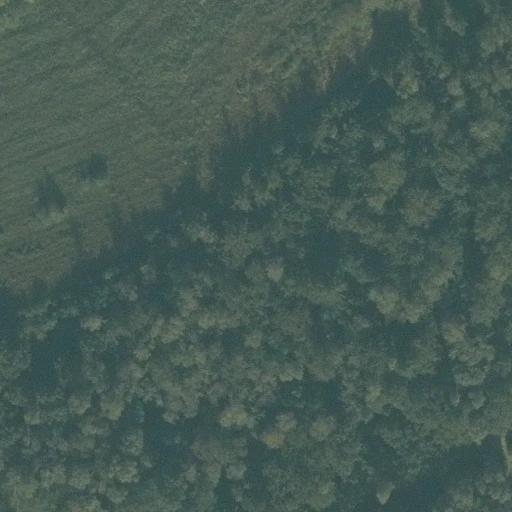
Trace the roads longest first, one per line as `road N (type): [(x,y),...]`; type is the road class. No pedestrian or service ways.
road 1 (track): [(491,0),(87,317),(0,365)]
road 2 (track): [(511,400),(324,511)]
